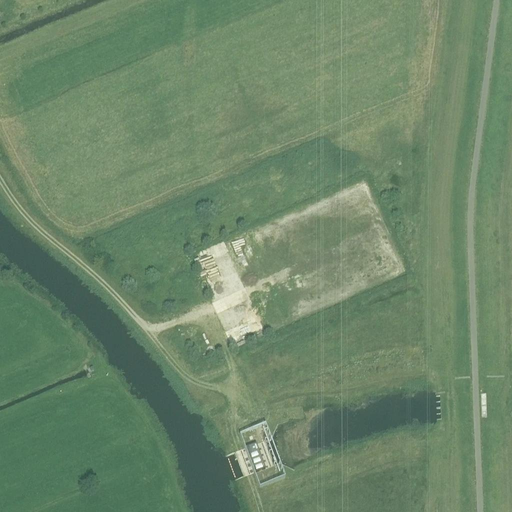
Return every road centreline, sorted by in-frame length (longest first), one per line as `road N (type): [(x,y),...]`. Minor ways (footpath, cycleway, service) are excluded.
road 1 (track): [(0,178),(27,219),(116,295),(194,383),(221,388),(235,373),(214,320),(194,315),(144,325)]
road 2 (track): [(212,388),(230,406),(260,511)]
